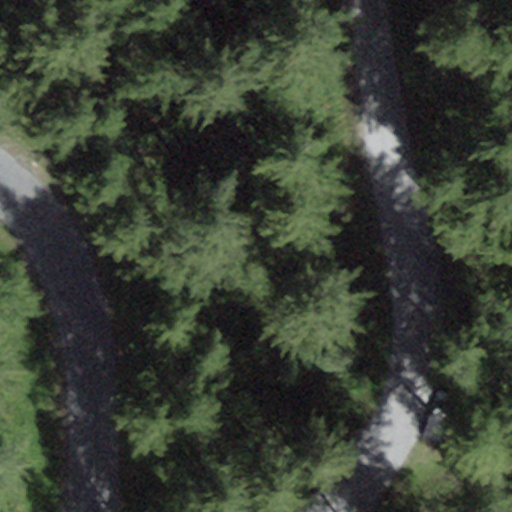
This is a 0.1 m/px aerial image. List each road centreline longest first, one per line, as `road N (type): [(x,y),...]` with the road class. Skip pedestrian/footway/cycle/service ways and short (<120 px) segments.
road 1 (residential): [(351,0),(391,263),(387,368),(318,511)]
road 2 (residential): [(0,168),(49,237),(76,375),(74,511)]
